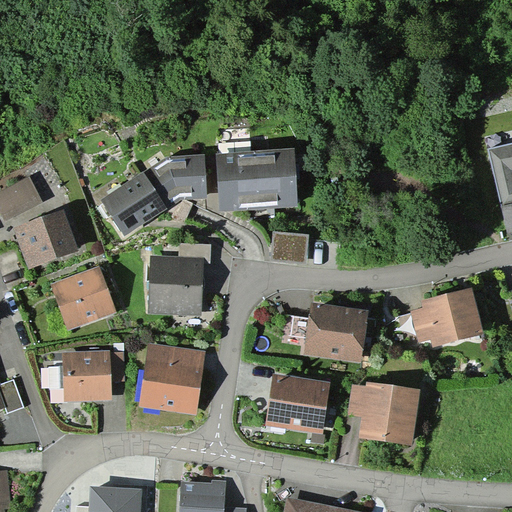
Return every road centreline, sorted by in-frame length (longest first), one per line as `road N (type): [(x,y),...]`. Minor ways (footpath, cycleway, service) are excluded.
road 1 (residential): [(511,252),(412,274),(266,283),(232,318),(214,451)]
road 2 (residential): [(214,451),(83,449),(66,458),(44,511)]
road 3 (residential): [(399,490),(254,460)]
